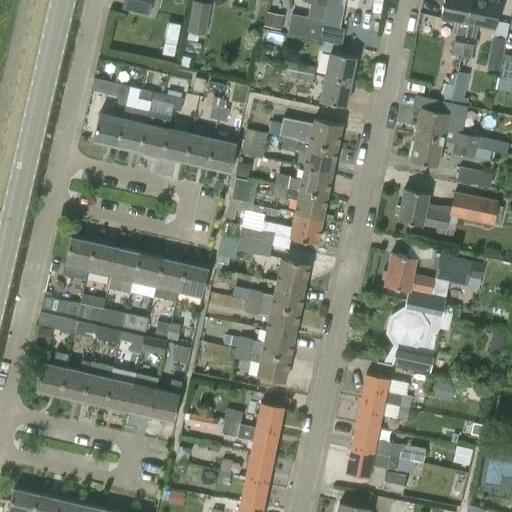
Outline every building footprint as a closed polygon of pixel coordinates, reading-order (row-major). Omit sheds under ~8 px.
[(148,16),(152,0),(123,0),(121,9),(148,16)] [(187,31),(186,38),(195,40),(196,33),(204,35),(210,3),(192,0),(187,31)] [(287,35),(319,41),(327,0),(310,0),(307,17),(291,14),(287,35)] [(327,0),(319,41),(341,45),(344,29),(333,27),(337,8),(338,8),(339,0),(327,0)] [(451,55),(460,57),(472,0),(443,0),(440,18),(458,21),(451,55)] [(472,0),(460,57),(470,60),(478,25),(495,29),(500,2),(497,1),(496,0),(472,0)] [(262,25),(280,28),(282,13),(264,10),(262,25)] [(507,38),(493,36),(487,67),(500,70),(507,38)] [(177,43),(164,40),(162,52),(175,55),(177,43)] [(330,52),(324,77),(350,83),(356,57),(330,52)] [(511,80),(511,55),(504,55),(500,78),(511,80)] [(288,62),(286,69),(313,74),(314,67),(288,62)] [(313,74),(286,69),(285,76),(311,81),(313,74)] [(452,84),(442,83),(440,97),(461,100),(465,71),(454,70),(452,84)] [(203,77),(192,75),(188,88),(200,90),(203,77)] [(346,107),(350,83),(324,77),(320,102),(346,107)] [(93,78),(91,88),(118,95),(116,103),(124,105),(129,87),(94,78),(93,78)] [(151,92),(138,89),(137,99),(148,101),(151,92)] [(150,100),(173,106),(175,97),(152,92),(150,100)] [(420,107),(415,134),(442,141),(453,143),(490,150),(493,150),(496,139),(480,135),(479,137),(461,133),(466,107),(450,104),(450,103),(414,95),(412,105),(420,107)] [(180,112),(183,99),(175,97),(173,106),(172,110),(180,112)] [(208,118),(217,120),(220,107),(222,100),(213,97),(212,105),(208,118)] [(125,105),(122,117),(116,145),(139,151),(148,111),(125,105)] [(226,122),(229,109),(220,107),(217,120),(226,122)] [(139,151),(161,156),(168,128),(170,116),(148,111),(139,151)] [(92,140),(116,145),(122,117),(99,112),(92,140)] [(278,135),(284,136),(337,147),(342,125),(314,119),(312,124),(282,117),(278,135)] [(161,156),(184,161),(190,133),(168,128),(161,156)] [(240,153),(261,158),(267,133),(246,128),(240,153)] [(184,161),(207,167),(213,139),(190,133),(184,161)] [(437,167),(442,141),(415,134),(409,161),(437,167)] [(306,153),(304,166),(332,172),(337,147),(284,136),(281,149),(295,152),(295,150),(306,153)] [(213,139),(207,167),(230,172),(236,144),(213,139)] [(453,143),(451,153),(487,160),(490,150),(453,143)] [(290,177),(290,176),(276,173),(274,185),(327,196),(327,195),(331,177),(332,172),(304,166),(301,179),(290,177)] [(459,167),(456,181),(489,187),(492,174),(482,172),(483,171),(459,167)] [(234,180),(229,202),(242,204),(246,183),(234,180)] [(297,199),(294,213),(322,219),(327,196),(274,185),(272,196),(285,199),(286,197),(297,199)] [(394,215),(398,215),(397,221),(422,226),(422,225),(446,231),(446,230),(454,231),(457,218),(493,225),(498,201),(453,192),(450,206),(436,205),(427,203),(429,193),(403,188),(400,206),(396,205),(394,215)] [(285,223),(288,214),(263,206),(260,215),(285,223)] [(240,226),(238,239),(271,246),(274,234),(318,243),(322,219),(294,213),(291,227),(263,221),(261,231),(240,226)] [(87,270),(88,270),(94,242),(70,236),(62,273),(85,279),(87,270)] [(238,239),(221,236),(214,268),(226,271),(228,257),(226,257),(228,248),(270,256),(271,246),(238,239)] [(88,270),(110,275),(117,247),(94,242),(88,270)] [(140,252),(117,247),(110,275),(133,281),(140,252)] [(133,281),(156,286),(162,257),(140,252),(133,281)] [(440,297),(440,293),(445,295),(448,282),(466,286),(468,277),(476,279),(479,264),(471,262),(471,261),(439,255),(434,279),(413,275),(416,259),(390,253),(386,271),(382,270),(381,279),(385,280),(384,285),(408,290),(409,290),(410,289),(434,294),(433,296),(440,297)] [(176,302),(178,291),(185,263),(162,257),(156,286),(153,296),(176,302)] [(281,258),(276,282),(304,288),(309,264),(281,258)] [(178,291),(202,296),(208,268),(185,263),(178,291)] [(232,294),(247,297),(300,308),(304,288),(276,282),(273,295),(262,293),(262,291),(234,285),(232,294)] [(391,318),(388,332),(396,344),(385,364),(429,373),(430,369),(445,295),(440,293),(440,297),(433,296),(434,294),(410,289),(409,290),(408,290),(404,310),(391,318)] [(41,308),(69,314),(72,302),(43,296),(41,308)] [(294,335),(300,308),(247,297),(244,312),(257,315),(257,313),(269,315),(266,330),(294,335)] [(100,321),(103,308),(80,303),(77,316),(100,321)] [(116,312),(103,308),(100,321),(122,327),(125,314),(116,312)] [(37,325),(38,325),(60,330),(60,331),(73,333),(76,321),(63,318),(40,312),(37,325)] [(134,316),(125,314),(122,327),(131,329),(134,316)] [(134,329),(145,332),(148,319),(137,316),(134,329)] [(73,333),(96,339),(98,326),(76,321),(73,333)] [(153,334),(168,337),(170,324),(157,321),(153,334)] [(176,339),(179,326),(170,324),(168,337),(176,339)] [(96,339),(118,344),(121,331),(98,326),(96,339)] [(52,330),(38,327),(35,341),(49,343),(52,330)] [(225,346),(236,348),(289,359),(294,335),(266,330),(264,342),(252,340),(252,339),(239,336),(239,335),(228,332),(225,346)] [(127,346),(130,333),(121,331),(118,344),(127,346)] [(142,346),(164,352),(165,349),(167,339),(144,334),(142,344),(142,346)] [(176,344),(173,360),(186,363),(190,347),(176,344)] [(247,362),(248,358),(260,361),(258,369),(256,377),(284,383),(289,359),(236,348),(234,359),(247,362)] [(68,354),(55,351),(52,364),(42,362),(35,390),(59,395),(65,367),(68,354)] [(59,395),(82,400),(90,362),(81,360),(79,370),(65,367),(59,395)] [(82,400),(104,405),(113,367),(90,362),(82,400)] [(136,373),(113,367),(104,405),(127,411),(136,373)] [(127,411),(150,416),(156,388),(154,387),(156,378),(136,373),(127,411)] [(361,399),(383,403),(398,407),(410,409),(418,410),(420,398),(386,391),(388,378),(366,373),(361,399)] [(156,388),(150,416),(173,421),(178,397),(177,397),(178,393),(179,393),(182,381),(170,379),(168,391),(156,388)] [(361,399),(356,423),(378,427),(383,403),(361,399)] [(283,407),(261,402),(256,427),(278,431),(283,407)] [(406,421),(410,409),(398,407),(396,419),(406,421)] [(224,419),(224,420),(240,424),(243,412),(226,409),(224,419)] [(190,413),(188,422),(216,427),(218,419),(190,413)] [(240,424),(224,420),(221,434),(253,441),(250,452),(273,457),(278,431),(256,427),(240,424)] [(356,423),(350,448),(373,453),(388,456),(399,458),(423,462),(426,448),(401,444),(401,445),(392,443),(376,439),(378,427),(356,423)] [(455,444),(451,459),(469,463),(472,449),(455,444)] [(178,445),(174,461),(186,464),(190,448),(178,445)] [(368,478),(373,453),(350,448),(345,473),(368,478)] [(268,481),(273,457),(250,452),(246,476),(268,481)] [(233,461),(209,456),(207,469),(219,472),(230,473),(233,461)] [(386,468),(397,470),(399,458),(388,456),(386,468)] [(402,493),(403,492),(421,497),(423,491),(404,487),(404,486),(406,475),(385,471),(381,489),(402,493)] [(227,486),(230,473),(219,472),(219,473),(218,473),(216,483),(227,486)] [(243,489),(240,501),(263,505),(268,481),(246,476),(243,489)] [(32,511),(36,493),(13,487),(6,511),(32,511)] [(180,504),(182,492),(170,489),(168,501),(180,504)] [(36,493),(32,511),(56,511),(59,498),(36,493)] [(56,511),(79,511),(82,503),(59,498),(56,511)] [(261,511),(263,505),(240,501),(238,511),(261,511)] [(339,502),(336,511),(368,511),(370,509),(339,502)] [(79,511),(103,511),(104,509),(82,503),(79,511)]
